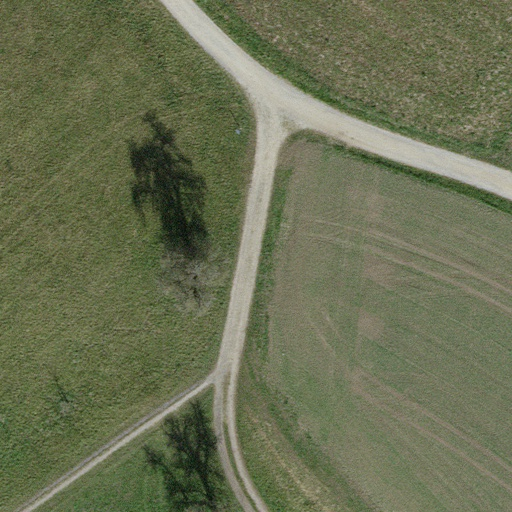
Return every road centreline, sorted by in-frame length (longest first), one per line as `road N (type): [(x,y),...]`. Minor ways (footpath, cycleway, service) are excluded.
road 1 (track): [(275,103),(227,372),(226,451),(261,511)]
road 2 (track): [(511,184),(275,103),(191,0)]
